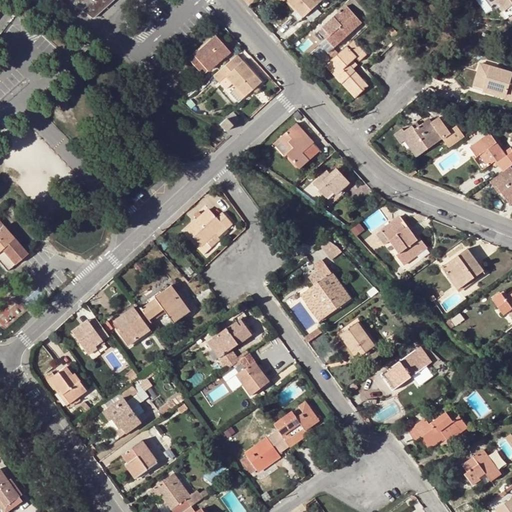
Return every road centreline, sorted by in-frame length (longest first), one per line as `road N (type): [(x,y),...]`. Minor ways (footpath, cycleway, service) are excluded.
road 1 (residential): [(368,436),(259,287),(248,256),(257,220),(214,163)]
road 2 (residential): [(511,228),(388,181),(348,140)]
road 3 (residential): [(116,511),(7,360)]
road 4 (residential): [(128,246),(7,360)]
